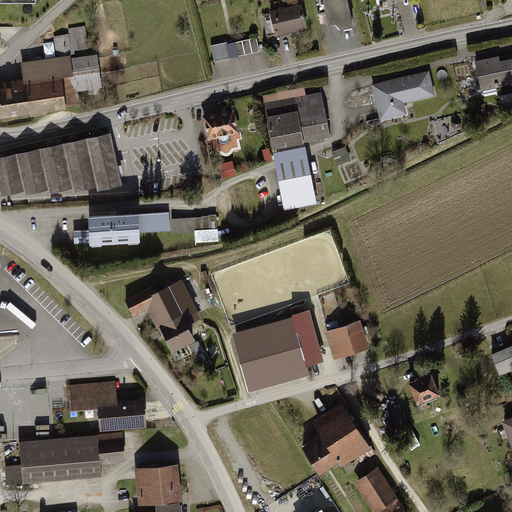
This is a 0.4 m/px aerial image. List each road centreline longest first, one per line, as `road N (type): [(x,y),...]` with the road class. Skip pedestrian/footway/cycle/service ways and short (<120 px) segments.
road 1 (tertiary): [(0,141),(511,26)]
road 2 (residential): [(191,418),(339,378),(511,317)]
road 3 (unclassified): [(191,418),(77,287),(0,227)]
road 4 (track): [(77,287),(195,268),(195,286),(225,330),(247,403)]
